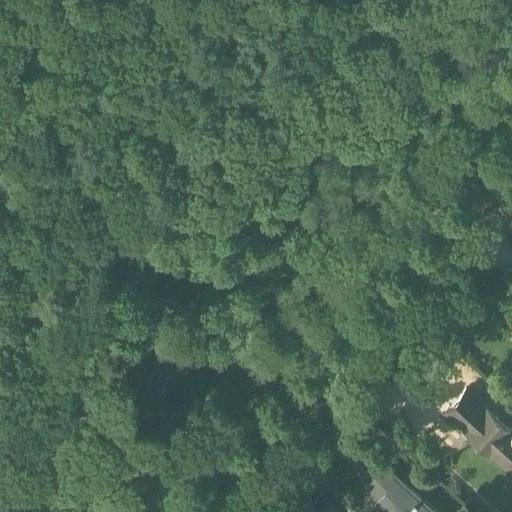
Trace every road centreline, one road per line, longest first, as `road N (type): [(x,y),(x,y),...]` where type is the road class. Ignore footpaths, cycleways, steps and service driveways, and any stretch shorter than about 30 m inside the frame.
road 1 (unknown): [(125,511),(511,83)]
road 2 (tertiary): [(511,152),(183,511)]
